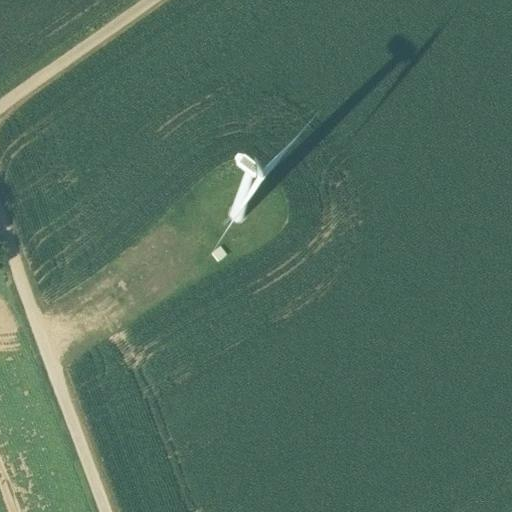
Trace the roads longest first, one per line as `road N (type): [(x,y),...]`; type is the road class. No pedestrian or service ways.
road 1 (track): [(107,511),(0,224)]
road 2 (track): [(0,106),(150,0)]
